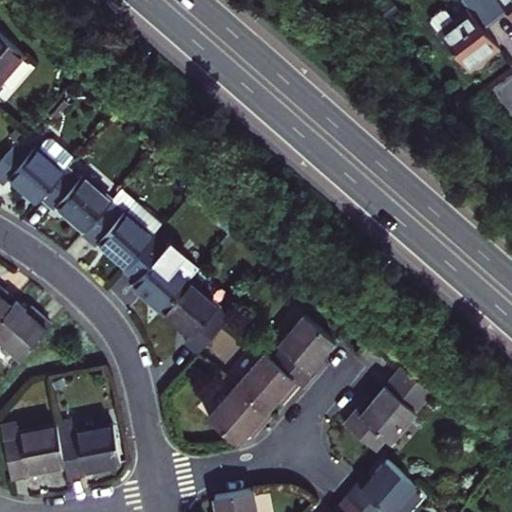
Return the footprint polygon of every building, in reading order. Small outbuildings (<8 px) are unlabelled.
[(466,0),(465,1),(471,9),(474,12),(443,36),(470,70),(487,56),(499,46),(487,30),(498,21),(482,1),(482,0),(466,0)] [(511,0),(482,0),(482,1),(498,21),(511,12),(511,0)] [(0,80),(21,59),(0,39),(0,80)] [(61,172),(69,162),(44,140),(32,154),(58,176),(61,172)] [(21,155),(9,145),(0,155),(0,180),(1,178),(11,187),(32,205),(35,202),(58,176),(32,154),(26,148),(21,155)] [(101,206),(106,201),(77,176),(72,181),(61,172),(58,176),(35,202),(45,210),(50,206),(58,213),(79,231),(101,206)] [(121,268),(144,243),(147,238),(119,213),(115,218),(101,206),(79,231),(76,236),(89,248),(93,244),(105,254),(121,268)] [(156,254),(144,243),(121,268),(117,272),(128,282),(125,286),(134,294),(156,313),(182,283),(195,268),(184,259),(188,254),(170,238),(156,254)] [(210,308),(182,283),(156,313),(172,328),(184,338),(179,343),(192,354),(218,323),(206,312),(210,308)] [(0,314),(12,300),(3,292),(0,289),(0,314)] [(12,300),(0,314),(0,343),(17,359),(48,324),(38,316),(32,310),(29,315),(25,311),(12,300)] [(281,349),(270,362),(294,383),(299,387),(311,373),(305,367),(314,357),(330,338),(301,314),(275,344),(281,349)] [(294,383),(270,362),(259,353),(231,386),(261,411),(271,399),(277,393),(281,397),(294,383)] [(316,367),(321,362),(314,357),(305,367),(311,373),(316,367)] [(261,411),(231,386),(202,419),(232,445),(242,432),(247,426),(252,430),(255,427),(265,415),(261,411)] [(383,386),(368,403),(359,414),(354,410),(342,423),(370,448),(382,435),(388,440),(413,412),(383,386)] [(279,399),(281,397),(277,393),(271,399),(276,403),(279,399)] [(359,404),(354,410),(359,414),(368,403),(364,398),(359,404)] [(247,436),(252,430),(247,426),(242,432),(247,436)] [(62,468),(56,444),(53,427),(11,436),(13,442),(0,444),(0,452),(7,485),(22,482),(21,477),(33,474),(62,468)] [(70,441),(56,444),(62,468),(65,483),(78,481),(76,474),(91,471),(114,466),(105,427),(68,435),(70,441)] [(385,511),(390,511),(412,486),(382,459),(370,473),(369,475),(357,489),(354,485),(344,496),(362,511),(382,511),(384,510),(385,511)] [(365,471),(354,485),(357,489),(369,475),(365,471)] [(255,511),(251,488),(213,496),(216,511),(255,511)] [(362,511),(344,496),(332,511),(333,511),(362,511)]
